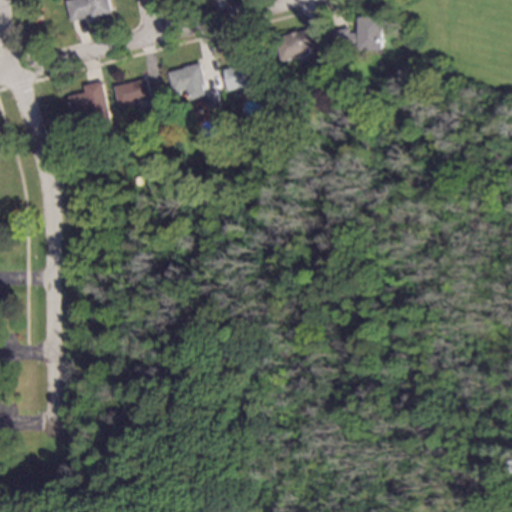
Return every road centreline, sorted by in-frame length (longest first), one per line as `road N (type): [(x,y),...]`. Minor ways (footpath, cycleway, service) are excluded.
road 1 (residential): [(0,29),(54,208),(52,422)]
road 2 (residential): [(302,0),(0,75)]
